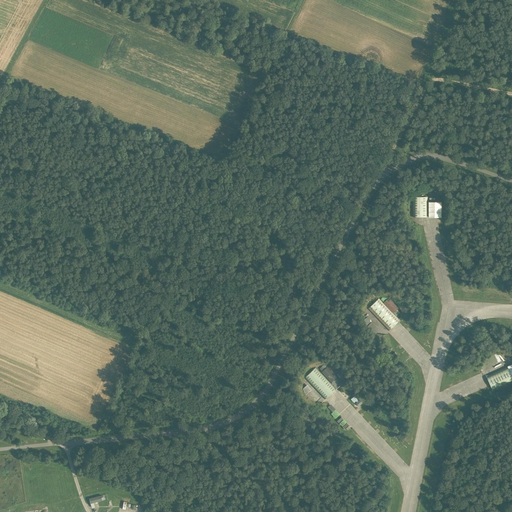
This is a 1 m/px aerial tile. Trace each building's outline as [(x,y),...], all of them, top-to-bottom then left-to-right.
[(427,217),(427,197),(413,197),(413,217),(427,217)] [(441,202),(428,202),(429,217),(441,217),(441,202)] [(389,298),(383,303),(393,314),(399,308),(389,298)] [(378,299),(368,309),(388,331),(393,327),(399,321),(393,314),(383,303),(378,299)] [(511,377),(507,366),(486,376),(488,381),(492,390),(511,380),(511,377)] [(336,389),(315,367),(303,378),(325,400),(330,394),(336,389)] [(322,371),(321,372),(331,382),(336,378),(337,377),(327,367),(326,367),(322,371)] [(302,389),(315,402),(320,397),(308,384),(302,389)] [(331,404),(329,406),(334,412),(332,413),(337,418),(341,414),(331,404)] [(348,430),(352,426),(342,417),(338,421),(344,426),(348,430)] [(101,495),(89,499),(92,508),(96,506),(95,502),(103,500),(101,495)]
